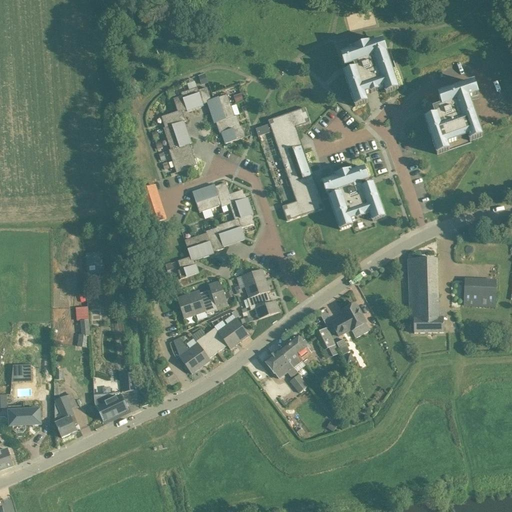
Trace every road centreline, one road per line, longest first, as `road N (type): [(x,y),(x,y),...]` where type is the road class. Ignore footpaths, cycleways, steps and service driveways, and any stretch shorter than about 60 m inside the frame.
road 1 (unclassified): [(310,308),(208,382),(0,483)]
road 2 (track): [(511,358),(423,366),(368,436),(303,457),(284,443)]
road 3 (residential): [(425,235),(388,134),(423,93),(480,74),(490,106),(480,110)]
road 4 (residential): [(310,308),(288,282),(256,178),(228,169),(167,196)]
road 5 (unclassified): [(310,308),(425,235)]
